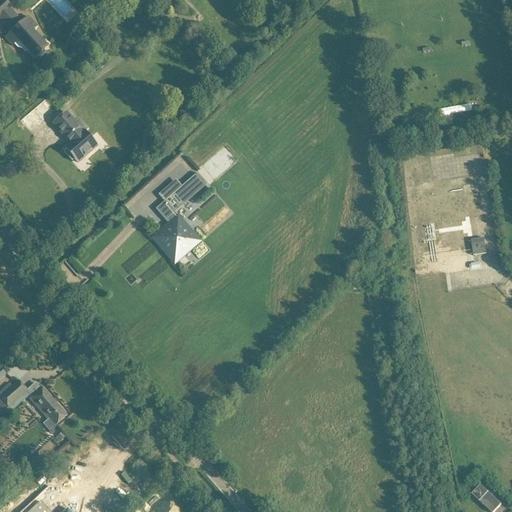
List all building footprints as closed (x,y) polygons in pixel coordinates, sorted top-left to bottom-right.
[(2,0),(0,0),(0,18),(10,9),(2,0)] [(29,16),(5,38),(12,46),(18,41),(35,60),(38,57),(40,58),(50,49),(34,31),(38,27),(29,16)] [(125,44),(118,35),(109,42),(116,51),(125,44)] [(451,114),(471,111),(469,104),(440,109),(443,127),(453,125),(451,114)] [(476,112),(453,116),(454,127),(478,124),(476,112)] [(78,163),(85,156),(97,146),(84,132),(83,133),(66,113),(53,124),(71,144),(65,149),(78,163)] [(174,263),(182,256),(199,240),(193,233),(190,235),(183,227),(186,225),(175,212),(207,185),(197,173),(155,209),(169,225),(153,239),(161,247),(162,246),(168,253),(167,254),(174,263)] [(487,253),(484,238),(471,240),(473,255),(487,253)] [(0,398),(9,408),(26,392),(27,391),(19,381),(0,397),(0,398)] [(56,426),(67,416),(42,387),(29,399),(48,420),(49,418),(56,426)] [(58,442),(66,436),(63,431),(55,438),(58,442)] [(57,474),(51,468),(46,473),(52,478),(57,474)] [(46,480),(42,475),(36,481),(40,486),(46,480)] [(480,485),(472,495),(490,511),(494,511),(501,505),(480,485)]
